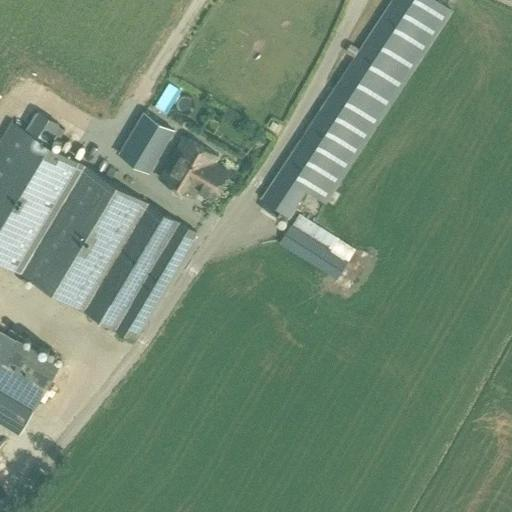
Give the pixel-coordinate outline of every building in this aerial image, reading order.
[(436,0),(393,0),(263,198),(290,215),(306,192),(326,205),(454,12),(436,0)] [(149,173),(173,131),(142,113),(118,155),(149,173)] [(15,122),(0,146),(0,257),(135,340),(199,233),(15,122)] [(214,162),(217,156),(183,137),(159,179),(194,198),(203,182),(213,188),(225,168),(214,162)] [(300,216),(282,244),(338,280),(356,251),(300,216)] [(0,334),(0,388),(37,412),(65,368),(20,340),(17,345),(0,334)]
